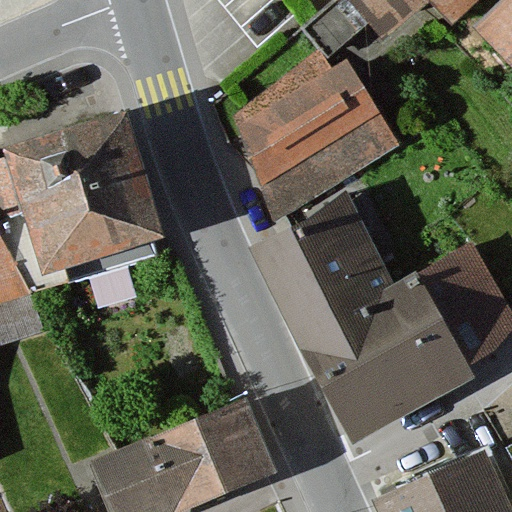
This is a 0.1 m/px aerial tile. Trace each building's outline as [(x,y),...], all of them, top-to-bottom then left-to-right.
[(352,0),(383,35),(422,0),(426,0),(455,33),(478,24),(505,0),(352,0)] [(511,0),(505,0),(478,24),(511,62),(511,0)] [(348,60),(228,129),(279,217),(399,148),(348,60)] [(130,125),(13,157),(49,287),(166,255),(130,125)] [(366,196),(260,242),(352,445),(473,379),(469,365),(511,332),(511,306),(479,243),(410,280),(366,196)] [(0,237),(0,302),(21,295),(0,237)] [(246,397),(89,461),(108,511),(175,511),(275,473),(246,397)] [(511,511),(511,495),(493,452),(383,494),(388,511),(511,511)]
